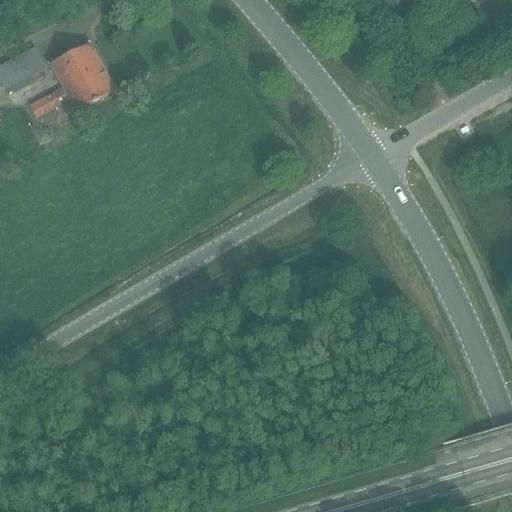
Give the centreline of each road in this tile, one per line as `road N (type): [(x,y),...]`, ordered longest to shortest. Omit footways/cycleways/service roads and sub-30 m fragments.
road 1 (unclassified): [(373,158),(0,379)]
road 2 (tertiary): [(511,443),(455,297),(373,158)]
road 3 (tertiary): [(373,158),(244,0)]
road 4 (primary): [(336,511),(511,461)]
road 5 (unclassified): [(373,158),(511,78)]
